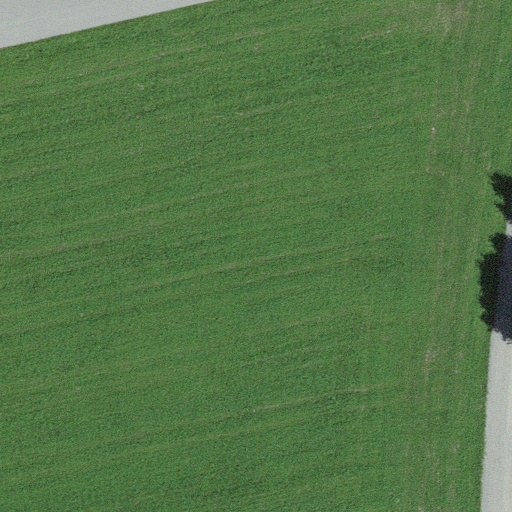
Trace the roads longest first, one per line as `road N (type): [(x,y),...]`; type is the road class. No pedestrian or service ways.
road 1 (track): [(511,298),(501,511)]
road 2 (unclassified): [(0,29),(132,0)]
